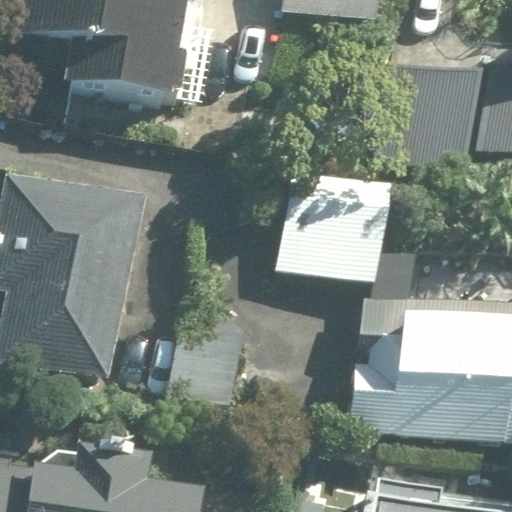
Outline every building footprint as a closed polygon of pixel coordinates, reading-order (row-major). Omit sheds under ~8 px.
[(19,0),(16,20),(70,28),(63,72),(178,90),(186,39),(177,37),(183,0),(19,0)] [(376,0),(280,0),(276,30),(371,42),(376,0)] [(511,56),(396,38),(378,155),(458,167),(463,131),(511,138),(511,56)] [(129,215),(0,194),(0,384),(100,400),(129,215)] [(511,296),(436,290),(433,326),(397,323),(399,294),(361,291),(359,320),(351,319),(343,415),(366,417),(363,452),(511,464),(511,296)] [(230,321),(171,315),(161,414),(220,420),(230,321)] [(99,471),(31,458),(28,472),(0,466),(0,511),(196,511),(198,504),(96,485),(99,471)] [(427,511),(428,509),(368,503),(367,511),(427,511)]
